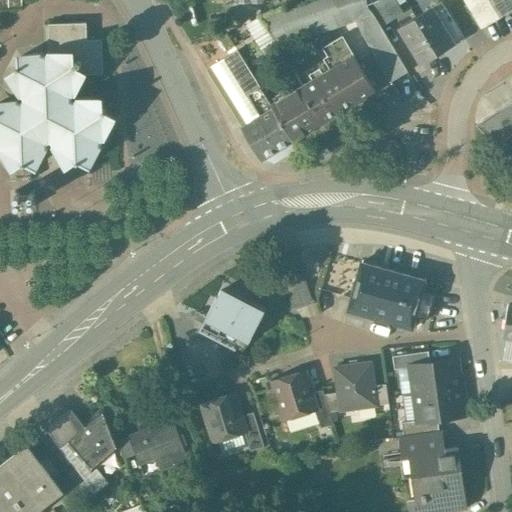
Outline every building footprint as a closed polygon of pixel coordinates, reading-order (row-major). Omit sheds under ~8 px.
[(0,0),(0,9),(21,8),(21,0),(0,0)] [(306,0),(260,16),(289,63),(306,54),(297,40),(356,20),(390,82),(408,71),(381,28),(367,5),(366,0),(306,0)] [(394,0),(380,0),(367,5),(381,28),(403,13),(394,0)] [(511,0),(465,0),(482,28),(511,10),(511,0)] [(442,3),(400,29),(422,65),(464,38),(442,3)] [(39,52),(22,57),(18,66),(16,66),(16,69),(17,69),(10,78),(20,99),(0,102),(0,154),(11,167),(16,166),(17,175),(31,175),(31,165),(36,167),(50,147),(65,165),(71,163),(82,163),(83,170),(90,170),(90,164),(104,144),(114,118),(99,98),(77,99),(82,74),(102,73),(101,39),(86,40),(86,23),(49,24),(49,52),(39,52)] [(376,91),(343,37),(334,42),(331,38),(326,42),(328,46),(325,47),(358,102),(376,91)] [(358,102),(325,47),(324,48),(329,56),(326,58),(332,69),(302,86),(324,122),(358,102)] [(293,140),(272,104),(271,104),(237,50),(211,66),(246,123),(242,125),(263,159),(293,140)] [(324,122),(302,86),(272,104),(293,140),(324,122)] [(34,189),(27,194),(22,194),(15,190),(16,207),(23,202),(28,202),(35,206),(34,189)] [(425,279),(362,262),(349,309),(392,321),(393,317),(413,322),(415,314),(426,317),(432,295),(422,292),(425,279)] [(284,277),(294,307),(313,301),(303,271),(284,277)] [(264,313),(220,290),(217,296),(206,316),(197,312),(193,318),(203,323),(199,330),(202,331),(202,330),(201,329),(203,326),(218,334),(218,333),(245,347),(248,341),(249,342),(264,313)] [(457,359),(410,366),(414,393),(459,387),(457,377),(459,377),(457,359)] [(371,362),(334,367),(338,392),(324,394),(330,411),(377,405),(375,391),(375,388),(374,388),(371,362)] [(305,371),(273,381),(285,419),(316,409),(317,409),(312,393),(305,371)] [(459,387),(414,393),(418,420),(418,421),(438,418),(465,414),(462,396),(460,397),(459,387)] [(324,394),(323,389),(312,393),(317,409),(316,409),(321,427),(333,423),(330,411),(324,394)] [(234,393),(202,403),(214,442),(245,432),(246,431),(241,416),(234,393)] [(95,416),(90,420),(91,422),(86,426),(79,419),(79,420),(78,414),(73,412),(71,410),(48,428),(95,493),(108,482),(95,467),(119,447),(104,409),(99,413),(97,410),(93,414),(95,416)] [(264,446),(254,412),(241,416),(246,431),(245,432),(251,450),(264,446)] [(418,420),(402,422),(404,436),(432,432),(439,431),(438,418),(418,421),(418,420)] [(172,419),(130,436),(140,463),(156,457),(161,468),(187,457),(172,419)] [(404,436),(401,437),(404,459),(418,457),(435,454),(434,450),(432,432),(404,436)] [(29,448),(0,470),(0,511),(30,511),(38,506),(40,510),(42,509),(39,505),(60,489),(63,493),(64,492),(27,443),(26,445),(29,448)] [(458,447),(434,450),(435,454),(418,457),(424,497),(409,499),(411,511),(442,511),(468,508),(458,447)] [(220,506),(208,481),(196,487),(208,511),(220,506)]
